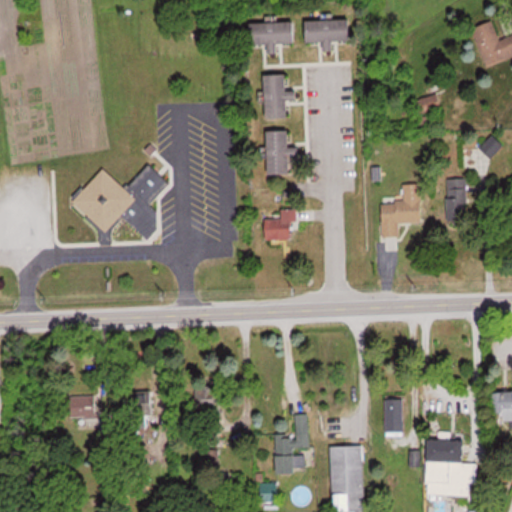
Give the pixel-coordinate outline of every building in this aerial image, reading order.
[(309,19),(309,41),(327,40),(327,49),(335,49),(335,39),(353,39),(353,18),(309,19)] [(252,21),(252,43),(272,43),(272,51),(280,51),(280,42),(298,42),(297,20),(252,21)] [(511,34),(500,38),(494,20),(475,26),(487,64),(511,56),(511,34)] [(269,117),(291,116),(290,99),(300,99),(300,89),(289,89),(289,73),(268,73),(269,117)] [(419,112),(442,107),(439,93),(416,99),(419,112)] [(293,174),(293,129),(270,129),(270,174),(293,174)] [(146,148),(152,142),(157,148),(151,154),(146,148)] [(148,162),(170,183),(151,203),(159,211),(168,220),(159,229),(149,239),(125,216),(112,230),(113,243),(103,244),(102,231),(88,217),(90,215),(70,196),(82,184),(86,188),(106,167),(125,186),(148,162)] [(469,178),(450,178),(450,216),(469,216),(469,178)] [(424,222),(423,183),(405,183),(405,201),(384,201),(384,236),(401,236),(401,222),(424,222)] [(268,238),(297,238),(297,209),(284,209),(284,220),(268,220),(268,238)] [(495,420),(511,420),(511,392),(495,392),(495,420)] [(136,424),(146,424),(146,416),(154,416),(154,394),(136,394),(136,424)] [(97,395),(76,395),(76,418),(97,418),(97,395)] [(405,434),(405,398),(387,398),(387,434),(405,434)] [(297,414),(298,434),(277,434),(278,473),(303,473),(303,453),(299,453),(299,446),(311,446),(310,414),(297,414)] [(429,494),(477,495),(477,463),(465,463),(466,439),(430,439),(429,494)] [(367,511),(365,445),(333,446),(335,511),(346,511),(345,511),(356,511),(357,511),(367,511)] [(278,482),(261,482),(261,499),(278,499),(278,482)]
